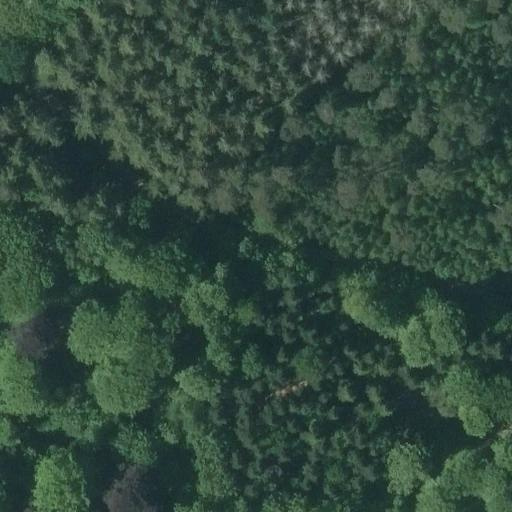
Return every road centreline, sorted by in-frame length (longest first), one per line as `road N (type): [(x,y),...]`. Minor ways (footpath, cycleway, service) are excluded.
road 1 (track): [(511,298),(161,209),(0,57)]
road 2 (track): [(161,209),(361,46),(433,0)]
